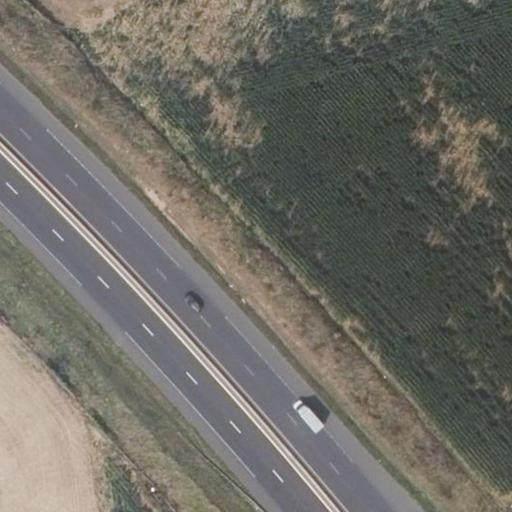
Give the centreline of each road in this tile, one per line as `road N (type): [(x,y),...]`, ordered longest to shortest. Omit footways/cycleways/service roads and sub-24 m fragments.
road 1 (motorway): [(374,511),(318,439),(0,108)]
road 2 (motorway): [(0,165),(318,511)]
